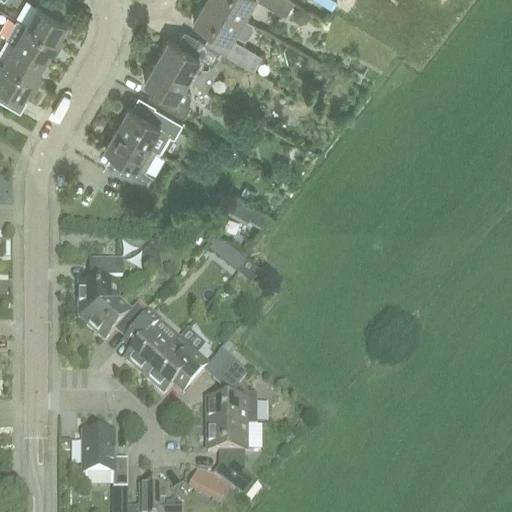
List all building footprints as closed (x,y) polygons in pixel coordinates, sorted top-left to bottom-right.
[(253,25),(210,0),(204,0),(193,21),(229,42),(233,34),(244,40),(246,37),(248,37),(253,28),(252,27),(253,25)] [(210,0),(253,25),(254,23),(243,17),(253,0),(210,0)] [(257,0),(257,1),(285,17),(293,2),(289,0),(257,0)] [(368,0),(361,14),(405,40),(419,18),(425,22),(435,5),(427,0),(368,0)] [(36,5),(25,25),(59,45),(64,36),(60,34),(66,23),(36,5)] [(59,45),(25,25),(24,25),(16,20),(6,39),(14,44),(44,61),(50,51),(54,53),(59,45)] [(214,69),(215,60),(219,52),(199,39),(191,53),(168,40),(156,61),(187,79),(203,88),(214,69)] [(253,71),(262,57),(234,41),(226,55),(253,71)] [(38,72),(44,61),(14,44),(3,62),(37,82),(42,74),(38,72)] [(191,98),(190,93),(182,88),(187,79),(156,61),(144,82),(168,96),(162,106),(183,118),(189,108),(186,106),(191,98)] [(37,82),(3,62),(0,67),(0,100),(2,101),(8,91),(22,99),(29,88),(32,90),(37,82)] [(182,124),(158,110),(154,108),(148,119),(129,107),(117,128),(156,151),(158,148),(161,149),(171,132),(176,135),(182,124)] [(147,168),(152,158),(156,151),(117,128),(105,149),(118,157),(115,163),(119,166),(115,172),(119,174),(145,189),(155,172),(147,168)] [(122,253),(145,267),(152,254),(129,240),(122,253)] [(78,315),(80,319),(117,302),(117,281),(121,281),(121,263),(93,267),(93,279),(97,279),(97,286),(78,286),(78,315)] [(130,333),(147,316),(136,306),(130,313),(117,302),(80,319),(82,323),(104,343),(120,324),(130,333)] [(130,333),(130,334),(121,344),(131,354),(124,361),(144,379),(169,350),(150,333),(160,323),(149,313),(147,316),(130,333)] [(179,340),(169,350),(144,379),(163,396),(172,386),(182,395),(208,367),(179,340)] [(238,387),(248,375),(230,359),(211,380),(229,396),(229,401),(207,401),(207,427),(245,427),(245,415),(249,415),(249,396),(238,387)] [(245,453),(245,427),(207,427),(207,453),(221,453),(221,465),(213,475),(245,500),(258,484),(244,474),(244,453),(245,453)] [(127,467),(127,461),(113,461),(113,435),(82,435),(82,475),(112,475),(112,489),(127,489),(127,467)] [(199,454),(197,465),(213,467),(215,457),(199,454)] [(180,511),(180,506),(167,506),(167,487),(139,487),(139,508),(127,508),(126,511),(180,511)]
